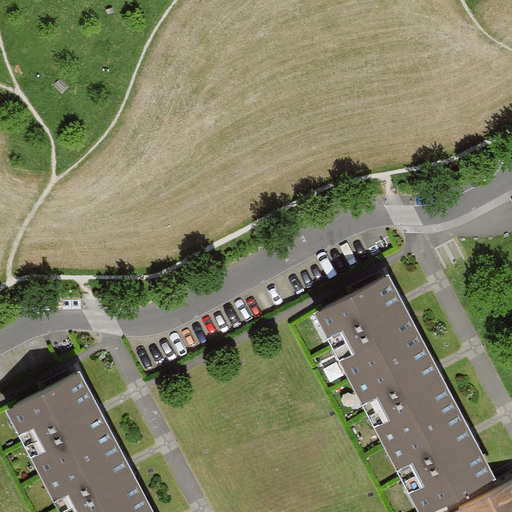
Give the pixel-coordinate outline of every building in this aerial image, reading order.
[(424,335),(389,269),(316,307),(351,373),(424,335)] [(459,402),(424,335),(351,373),(386,440),(459,402)] [(15,400),(52,471),(125,432),(88,364),(15,400)] [(494,469),(459,402),(386,440),(421,507),(494,469)] [(52,471),(73,511),(134,511),(160,498),(125,432),(52,471)] [(511,511),(511,479),(460,507),(462,511),(511,511)] [(167,511),(160,498),(134,511),(167,511)]
